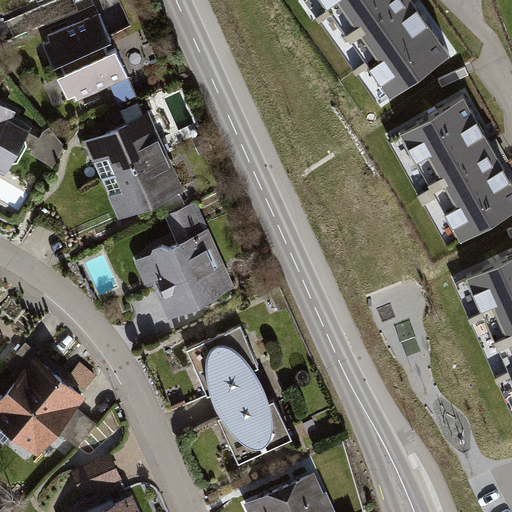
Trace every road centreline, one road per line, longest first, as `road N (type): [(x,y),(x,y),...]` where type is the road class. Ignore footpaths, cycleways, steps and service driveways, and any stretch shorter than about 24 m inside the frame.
road 1 (secondary): [(177,0),(405,511)]
road 2 (residential): [(190,511),(104,339),(73,305),(0,254)]
